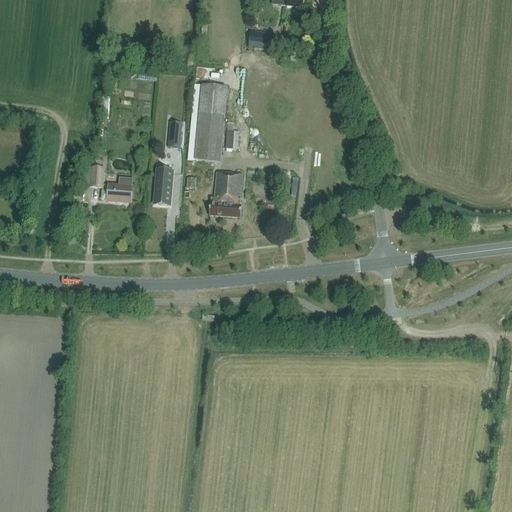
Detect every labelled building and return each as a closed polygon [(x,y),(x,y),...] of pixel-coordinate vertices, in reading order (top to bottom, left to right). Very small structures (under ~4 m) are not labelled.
[(287,8),(304,10),(305,0),(282,0),(281,6),(287,6),(287,8)] [(253,34),(251,50),(275,53),(277,37),(253,34)] [(230,90),(198,87),(190,162),(222,165),(230,90)] [(110,99),(102,98),(100,120),(108,121),(110,99)] [(171,124),(168,150),(180,151),(183,126),(171,124)] [(105,169),(81,167),(79,188),(104,189),(105,169)] [(155,197),(155,206),(159,206),(169,207),(172,173),(162,172),(158,172),(155,197)] [(213,200),(212,218),(242,220),(243,209),(241,209),(242,202),(243,203),(245,177),(220,175),(218,200),(213,200)] [(103,191),(102,200),(107,200),(107,202),(132,204),(133,188),(132,188),(132,181),(131,181),(121,180),(121,187),(108,186),(108,192),(103,191)] [(198,181),(189,181),(189,191),(197,191),(198,181)] [(166,248),(168,207),(153,207),(152,229),(146,228),(145,247),(166,248)]
